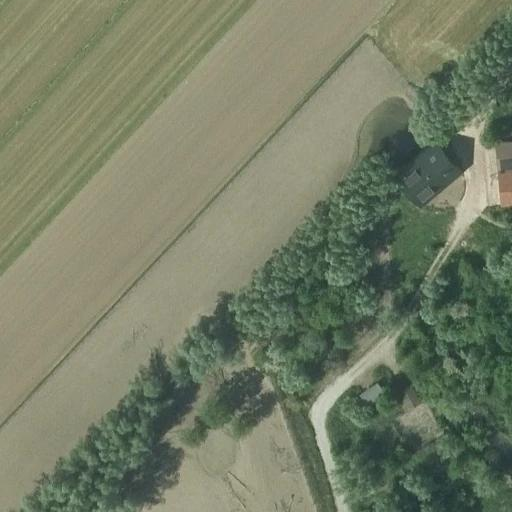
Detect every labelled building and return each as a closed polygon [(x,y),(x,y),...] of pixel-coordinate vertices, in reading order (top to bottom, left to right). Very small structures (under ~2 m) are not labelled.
[(511,168),(511,141),(496,143),(498,170),(511,168)] [(436,143),(398,176),(408,188),(413,194),(433,177),(441,186),(460,170),(436,143)] [(511,202),(511,168),(498,170),(501,204),(511,202)] [(490,285),(480,285),(480,301),(490,301),(490,285)] [(422,401),(409,379),(392,388),(405,411),(422,401)] [(377,381),(360,393),(368,405),(385,393),(377,381)]
